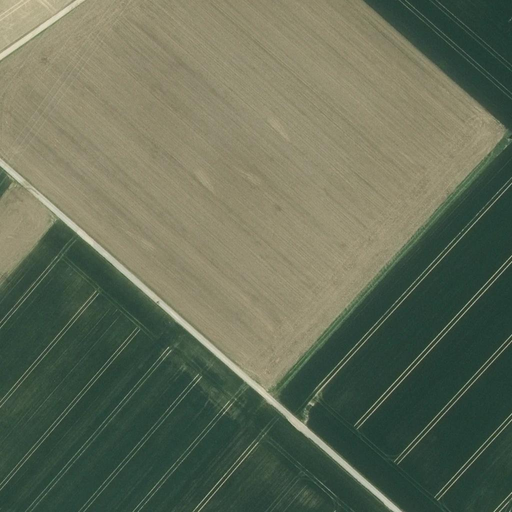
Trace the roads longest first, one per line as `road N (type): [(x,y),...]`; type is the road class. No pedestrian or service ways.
road 1 (track): [(0,164),(393,511)]
road 2 (track): [(269,401),(511,135)]
